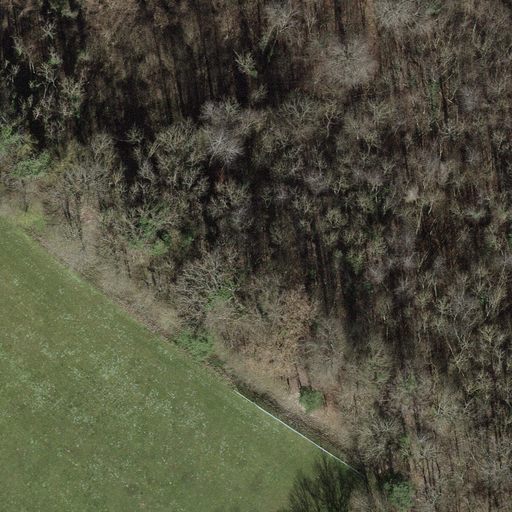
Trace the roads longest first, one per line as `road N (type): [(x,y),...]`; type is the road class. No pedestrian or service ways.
road 1 (track): [(0,161),(169,290),(447,445),(389,511)]
road 2 (track): [(511,165),(411,134),(389,97),(360,0)]
